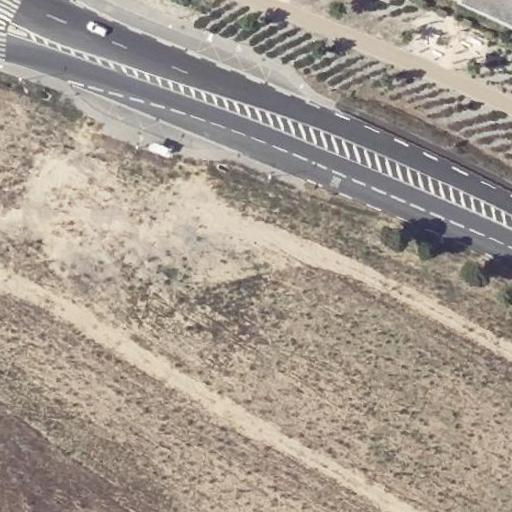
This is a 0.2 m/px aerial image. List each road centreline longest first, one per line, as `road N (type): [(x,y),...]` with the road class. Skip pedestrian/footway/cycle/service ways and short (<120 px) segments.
road 1 (secondary): [(0,43),(511,245)]
road 2 (secondary): [(511,203),(295,105),(110,48),(12,0)]
